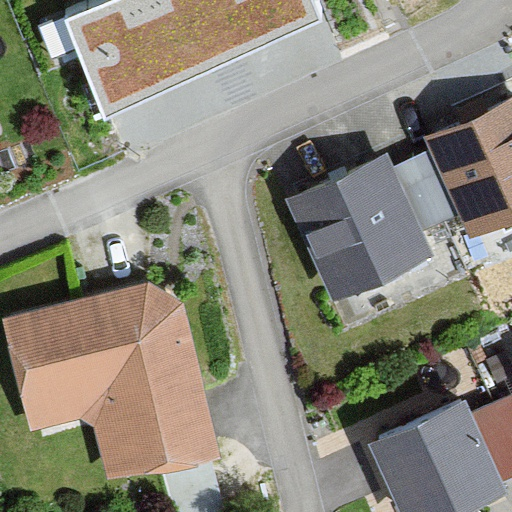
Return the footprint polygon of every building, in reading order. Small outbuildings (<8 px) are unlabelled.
[(319,0),(79,0),(67,5),(102,90),(320,1),(319,0)] [(511,94),(422,136),(428,149),(459,217),(469,239),(511,219),(511,94)] [(459,217),(428,149),(390,167),(422,235),(459,217)] [(390,167),(383,151),(286,195),(334,298),(430,253),(422,235),(390,167)] [(182,299),(150,276),(1,315),(30,427),(78,415),(95,424),(109,480),(221,451),(182,299)] [(511,474),(511,392),(473,410),(504,478),(511,474)] [(473,410),(466,394),(369,439),(402,511),(461,511),(510,490),(504,478),(473,410)]
